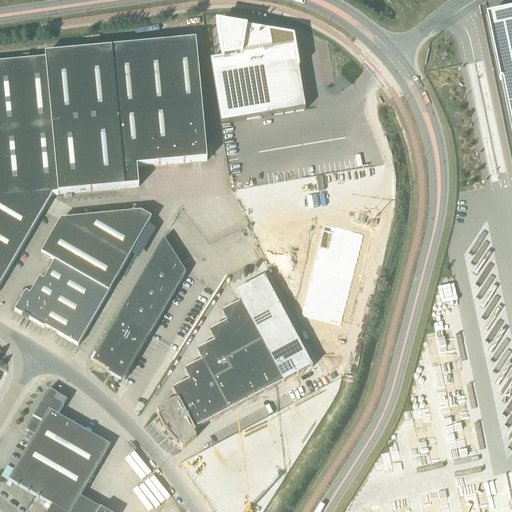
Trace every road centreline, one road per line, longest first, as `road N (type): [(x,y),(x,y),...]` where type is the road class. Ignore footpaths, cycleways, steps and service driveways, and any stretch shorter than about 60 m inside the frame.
road 1 (tertiary): [(330,511),(395,398),(444,205),(442,144),(396,50)]
road 2 (tertiary): [(386,62),(423,126),(434,209),(386,398),(320,511)]
road 3 (unclassified): [(36,353),(121,417),(196,511)]
road 4 (unclassified): [(386,62),(329,115),(238,132)]
road 5 (tertiary): [(0,21),(150,0)]
